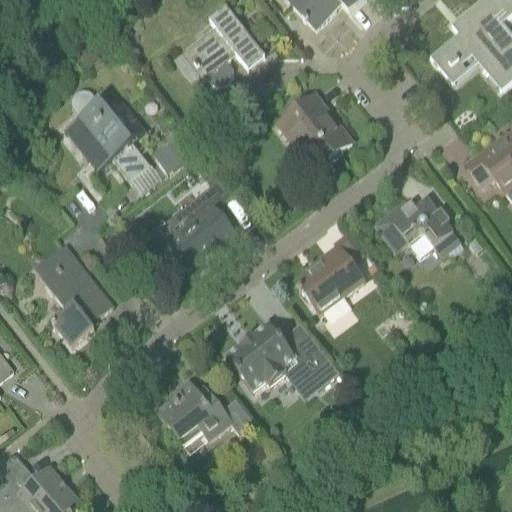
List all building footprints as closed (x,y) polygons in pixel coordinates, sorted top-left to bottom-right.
[(365,2),(363,0),(283,0),(281,2),(304,27),(306,26),(315,36),(342,11),(348,18),(365,2)] [(448,46),(429,62),(446,82),(447,80),(447,79),(445,77),(449,74),(450,73),(451,73),(455,70),(459,67),(458,66),(472,55),(478,62),(501,89),(502,91),(500,93),(499,94),(500,95),(511,85),(511,40),(498,23),(503,19),(504,18),(507,23),(511,18),(511,17),(511,18),(509,20),(507,19),(504,14),(507,12),(511,7),(511,0),(503,0),(497,6),(493,1),(492,0),(487,0),(474,11),(466,19),(458,25),(463,30),(458,33),(455,36),(456,37),(458,38),(457,39),(448,46)] [(264,62),(252,46),(226,13),(209,26),(215,34),(174,66),(194,93),(206,84),(212,92),(219,93),(225,92),(229,89),(233,83),(233,76),(227,68),(230,65),(228,63),(234,59),(247,75),(264,62)] [(123,29),(114,37),(122,46),(127,42),(127,33),(123,29)] [(97,61),(88,54),(79,66),(87,73),(97,61)] [(79,124),(64,136),(74,149),(78,145),(93,164),(94,165),(99,171),(94,175),(97,178),(112,166),(131,190),(152,174),(133,150),(147,139),(139,129),(123,109),(109,120),(93,101),(92,100),(92,99),(91,98),(90,98),(89,97),(88,97),(87,96),(86,96),(85,96),(83,96),(82,96),(81,96),(80,96),(79,96),(78,97),(77,97),(76,98),(75,98),(74,99),(73,100),(73,101),(72,102),(72,103),(71,104),(71,105),(71,106),(70,107),(70,108),(70,109),(70,110),(71,112),(71,113),(71,114),(72,115),(72,116),(73,117),(79,124)] [(326,122),(329,120),(315,101),(281,127),(317,173),(313,176),(314,178),(351,148),(350,147),(347,149),(326,122)] [(467,171),(466,172),(484,194),(495,185),(506,199),(511,194),(511,138),(496,151),(495,150),(477,163),(479,165),(469,172),(467,171)] [(154,164),(167,180),(195,158),(183,142),(154,164)] [(236,152),(222,163),(236,180),(249,169),(236,152)] [(208,165),(197,174),(221,205),(232,196),(220,180),(208,165)] [(53,202),(61,193),(52,185),(44,193),(53,202)] [(172,244),(166,249),(178,263),(179,265),(178,265),(177,266),(180,269),(181,268),(182,268),(187,275),(211,256),(212,256),(212,255),(216,252),(217,252),(217,251),(218,250),(223,257),(238,245),(212,211),(217,207),(207,194),(203,198),(203,199),(181,216),(191,229),(172,245),(172,244)] [(405,208),(374,232),(386,248),(396,260),(409,250),(419,263),(432,253),(440,265),(461,249),(439,221),(426,205),(412,216),(405,208)] [(474,245),(469,249),(476,258),(481,254),(474,245)] [(95,326),(112,312),(65,251),(32,277),(64,317),(51,327),(71,353),(94,335),(87,327),(93,323),(95,326)] [(309,278),(295,289),(299,294),(298,295),(301,299),(298,301),(305,310),(307,309),(318,324),(365,289),(352,272),(337,252),(313,270),(317,275),(310,279),(309,278)] [(266,328),(285,315),(260,281),(242,294),(266,328)] [(312,348),(293,362),(269,330),(253,342),(252,341),(240,350),(241,352),(225,363),(252,398),(265,388),(269,393),(285,381),(288,386),(302,376),(317,397),(337,381),(312,348)] [(0,387),(12,378),(0,362),(0,387)] [(207,400),(200,405),(189,389),(170,404),(172,408),(158,419),(178,446),(197,431),(208,445),(230,429),(239,441),(255,429),(235,404),(221,416),(206,397),(205,398),(207,400)] [(377,421),(390,411),(377,396),(365,406),(377,421)] [(59,484),(58,485),(48,474),(21,498),(11,487),(0,496),(0,511),(75,511),(63,498),(67,494),(59,484)]
